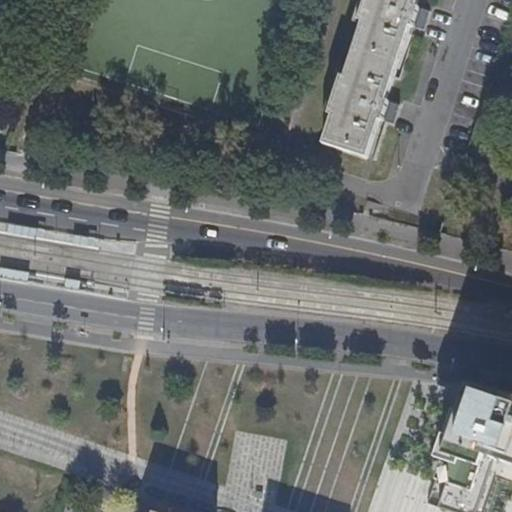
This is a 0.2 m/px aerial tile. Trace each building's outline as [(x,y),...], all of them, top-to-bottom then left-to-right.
[(418,0),(366,0),(359,25),(362,26),(345,78),(342,77),(330,113),(333,115),(323,144),(368,158),(380,121),(386,102),(410,28),(416,9),(418,0)] [(410,28),(422,32),(428,13),(416,9),(410,28)] [(428,13),(422,32),(424,32),(430,14),(428,13)] [(380,121),(390,125),(396,106),(386,102),(380,121)] [(396,106),(390,125),(394,126),(400,107),(396,106)] [(511,397),(469,386),(436,480),(447,484),(439,508),(450,511),(476,511),(494,461),(511,466),(511,397)] [(418,511),(426,483),(375,470),(364,511),(418,511)]
